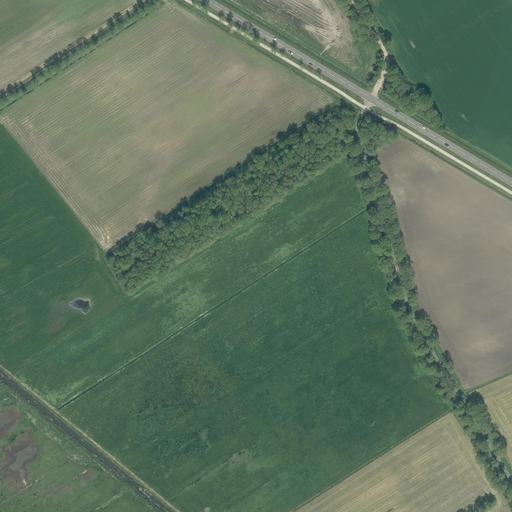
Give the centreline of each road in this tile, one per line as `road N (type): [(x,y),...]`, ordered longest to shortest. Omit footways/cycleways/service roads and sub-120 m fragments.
road 1 (unclassified): [(511,478),(408,305),(357,133),(371,99)]
road 2 (track): [(178,511),(0,361)]
road 3 (primary): [(371,99),(204,0)]
road 4 (primary): [(511,183),(371,99)]
